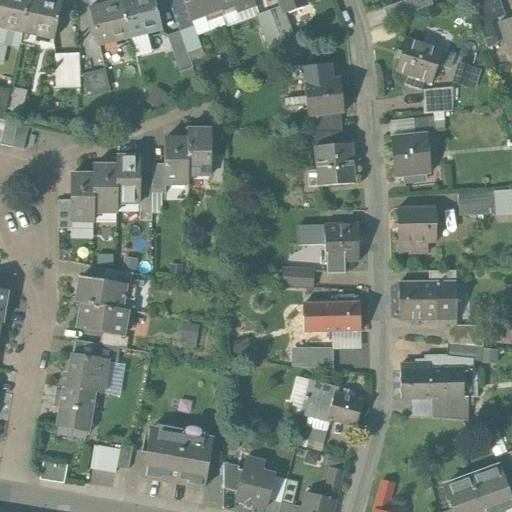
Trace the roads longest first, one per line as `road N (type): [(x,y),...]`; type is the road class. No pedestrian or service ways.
road 1 (residential): [(347,511),(371,385),(377,286),(360,34),(347,0)]
road 2 (residential): [(8,494),(42,310)]
road 3 (residential): [(47,163),(217,94)]
road 4 (residential): [(42,310),(47,163)]
